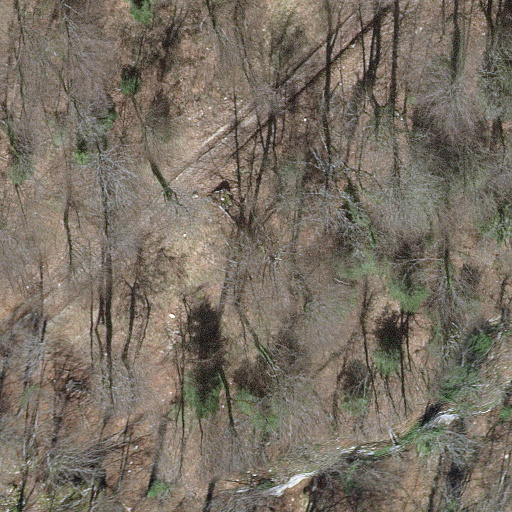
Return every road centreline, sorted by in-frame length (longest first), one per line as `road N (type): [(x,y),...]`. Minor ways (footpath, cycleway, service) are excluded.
road 1 (track): [(0,354),(381,0)]
road 2 (track): [(291,0),(235,137)]
